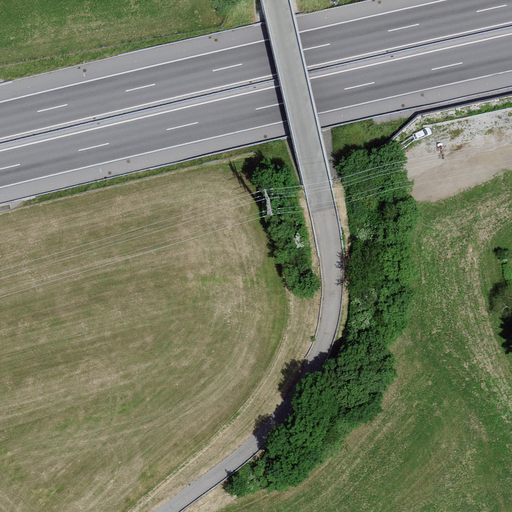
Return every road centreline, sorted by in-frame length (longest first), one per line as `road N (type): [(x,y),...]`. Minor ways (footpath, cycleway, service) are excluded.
road 1 (unclassified): [(274,0),(332,269),(328,319),(313,363),(283,409),(164,511)]
road 2 (motorway): [(0,168),(511,51)]
road 3 (motorway): [(511,2),(0,119)]
